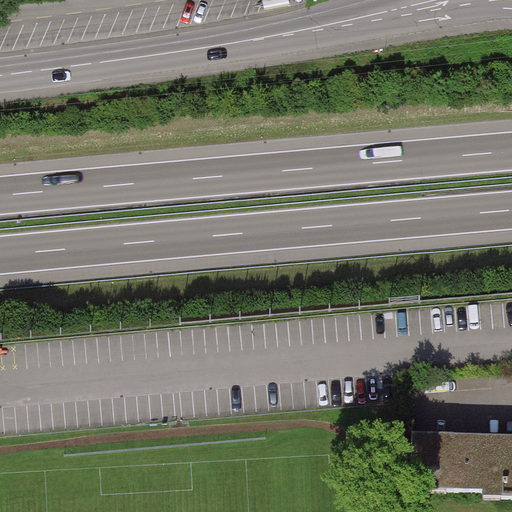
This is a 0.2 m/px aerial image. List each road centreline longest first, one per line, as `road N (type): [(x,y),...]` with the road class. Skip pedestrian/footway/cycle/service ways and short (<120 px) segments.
road 1 (motorway): [(0,255),(511,210)]
road 2 (motorway): [(511,152),(0,196)]
road 3 (tertiary): [(0,75),(248,42),(437,0)]
